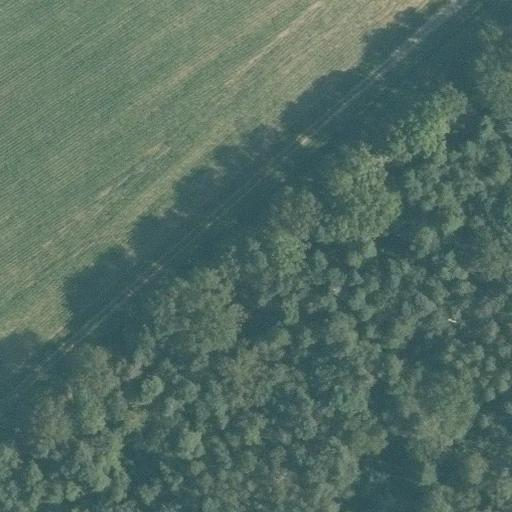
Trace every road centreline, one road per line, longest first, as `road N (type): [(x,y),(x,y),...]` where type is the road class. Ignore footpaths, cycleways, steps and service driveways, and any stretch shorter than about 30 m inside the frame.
road 1 (track): [(463,0),(146,289)]
road 2 (track): [(146,289),(0,431)]
